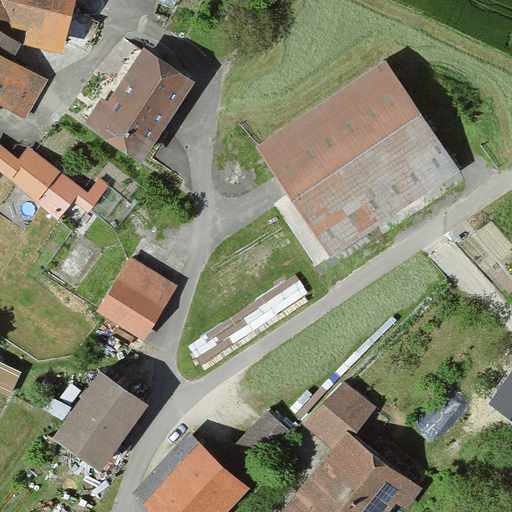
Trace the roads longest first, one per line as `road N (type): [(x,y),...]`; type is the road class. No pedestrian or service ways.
road 1 (residential): [(168,410),(163,360),(199,257),(215,84),(119,0)]
road 2 (residential): [(168,410),(511,176)]
